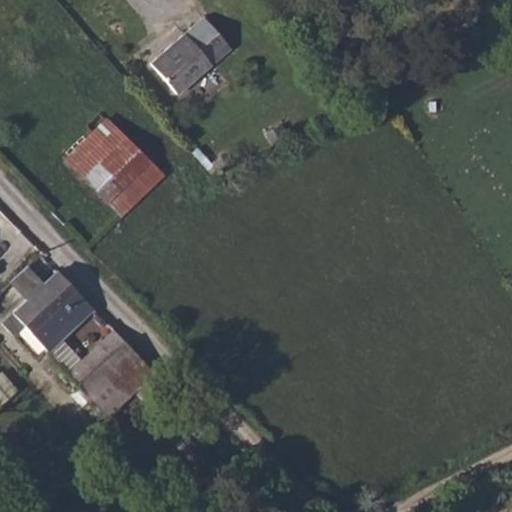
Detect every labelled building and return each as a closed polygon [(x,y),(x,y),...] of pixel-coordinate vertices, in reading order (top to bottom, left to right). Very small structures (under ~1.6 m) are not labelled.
[(146,60),(176,96),(229,51),(201,17),(146,60)] [(61,178),(93,208),(137,165),(105,135),(61,178)] [(93,208),(118,233),(160,189),(137,165),(93,208)] [(24,300),(0,322),(0,325),(10,338),(23,327),(29,333),(79,285),(59,265),(41,282),(24,300)] [(9,282),(24,300),(41,282),(25,265),(9,282)] [(29,333),(44,351),(91,308),(90,297),(79,285),(29,333)] [(113,322),(68,367),(110,410),(156,366),(113,322)] [(0,402),(17,389),(1,369),(0,370),(0,402)]
